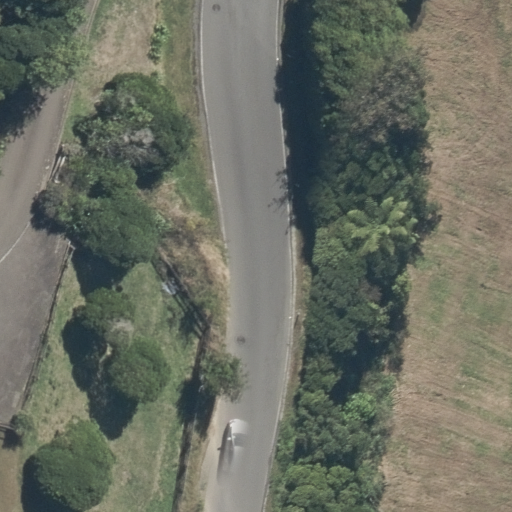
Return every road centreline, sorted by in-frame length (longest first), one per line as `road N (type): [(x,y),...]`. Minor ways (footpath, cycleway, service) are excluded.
road 1 (residential): [(234,511),(270,280),(241,88),(247,0)]
road 2 (residential): [(76,0),(20,180),(0,211)]
